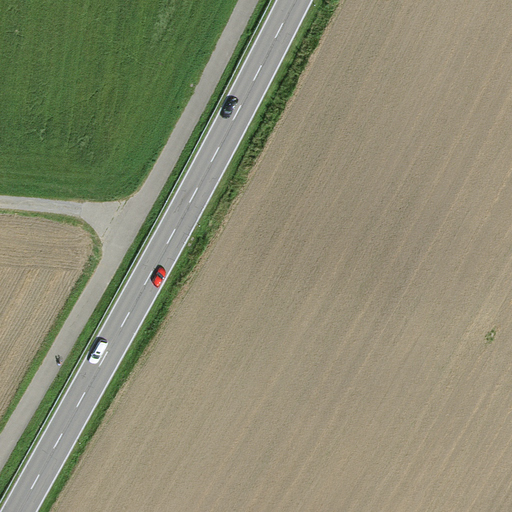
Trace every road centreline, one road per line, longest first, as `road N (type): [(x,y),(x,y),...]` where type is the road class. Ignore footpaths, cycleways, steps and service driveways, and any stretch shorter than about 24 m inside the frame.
road 1 (secondary): [(294,0),(15,511)]
road 2 (track): [(247,0),(133,220),(0,449)]
road 3 (track): [(0,203),(133,220)]
